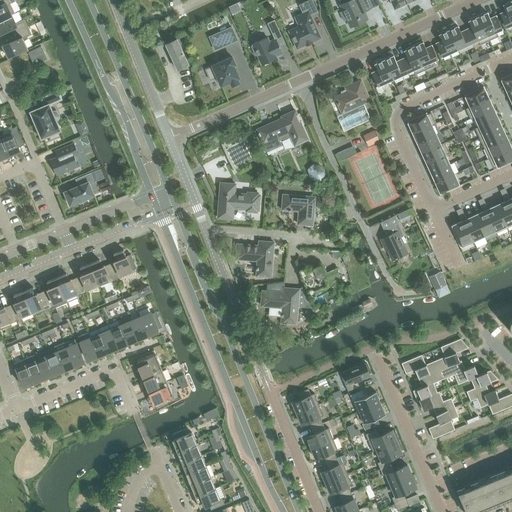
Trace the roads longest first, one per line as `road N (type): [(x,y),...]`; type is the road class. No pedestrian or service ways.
road 1 (secondary): [(299,511),(171,196)]
road 2 (residential): [(168,138),(477,0)]
road 3 (secondary): [(157,211),(281,511)]
road 4 (residential): [(434,209),(396,114),(511,57)]
road 5 (secondary): [(171,196),(89,0)]
road 6 (secondary): [(68,0),(126,119),(151,193)]
road 7 (residential): [(374,353),(441,511)]
road 8 (unclassified): [(204,226),(266,383)]
road 9 (unclassified): [(113,0),(168,138)]
road 10 (residential): [(18,408),(113,369),(131,410)]
road 11 (unclassified): [(318,511),(271,393)]
road 12 (residential): [(204,226),(328,235)]
road 13 (residential): [(178,511),(155,458),(126,511)]
